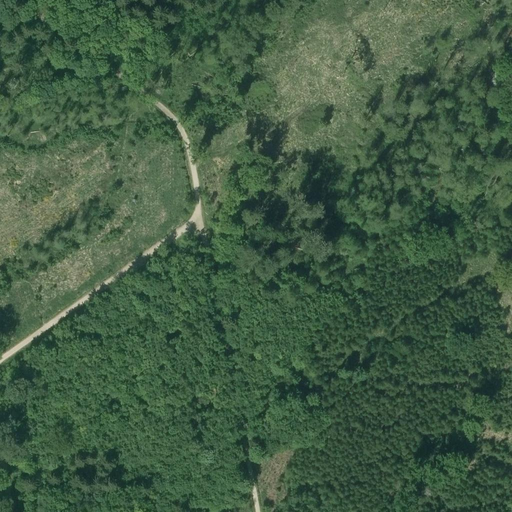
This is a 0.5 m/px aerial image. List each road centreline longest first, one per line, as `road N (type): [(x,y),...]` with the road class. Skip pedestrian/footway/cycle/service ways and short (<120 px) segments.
road 1 (track): [(197,215),(258,511)]
road 2 (track): [(24,0),(163,110),(183,135),(197,215)]
road 3 (track): [(197,215),(0,362)]
